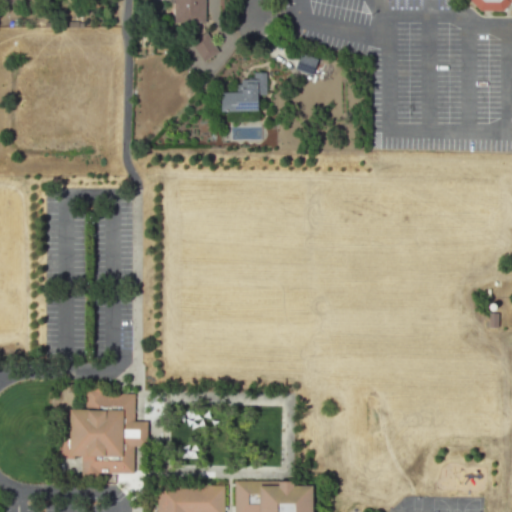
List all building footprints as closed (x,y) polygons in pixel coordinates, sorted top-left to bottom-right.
[(205,23),(204,0),(172,0),(173,23),(205,23)] [(469,0),(479,10),(501,10),(511,0),(469,0)] [(202,60),(218,52),(207,32),(191,41),(202,60)] [(311,75),(317,58),(299,52),(293,68),(311,75)] [(265,72),(252,72),(252,78),(237,79),(237,92),(219,92),(219,111),(256,110),(256,94),(265,94),(265,72)] [(132,472),(132,446),(146,445),(145,421),(133,421),(133,393),(101,393),(101,387),(85,388),(85,408),(67,408),(67,436),(57,436),(57,457),(80,457),(80,473),(132,472)] [(234,479),(234,511),(311,511),(311,484),(293,484),(293,480),(234,479)] [(155,511),(157,486),(222,486),(222,511),(155,511)]
